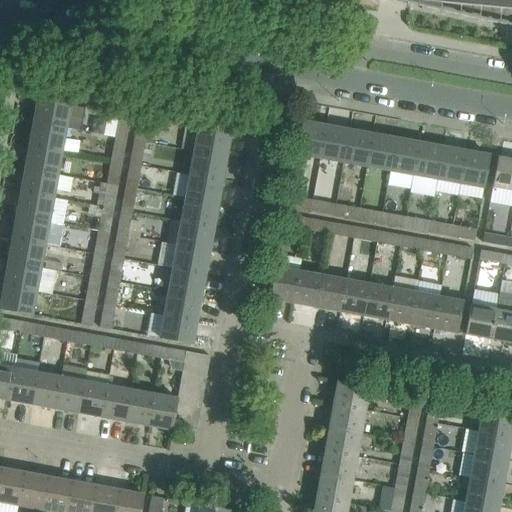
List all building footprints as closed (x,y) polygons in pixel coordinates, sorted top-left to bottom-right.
[(511,0),(391,0),(395,1),(395,0),(408,0),(407,4),(410,4),(511,26),(511,0)] [(42,76),(38,100),(70,105),(74,82),(74,81),(42,76)] [(119,114),(130,116),(134,92),(123,90),(123,91),(119,114)] [(153,96),(142,94),(138,118),(149,120),(153,96)] [(65,129),(70,105),(38,100),(34,123),(65,129)] [(230,135),(235,111),(203,105),(199,129),(230,135)] [(126,140),(130,116),(119,114),(115,138),(126,140)] [(144,143),(149,120),(138,118),(133,141),(144,143)] [(34,123),(29,146),(61,152),(65,129),(34,123)] [(325,127),(302,123),(296,154),(319,158),(325,127)] [(319,158),(342,163),(348,131),(325,127),(319,158)] [(199,129),(194,152),(226,158),(230,135),(199,129)] [(371,135),(348,131),(342,163),(366,167),(371,135)] [(395,139),(371,135),(366,167),(389,171),(395,139)] [(110,161),(121,163),(126,140),(115,138),(110,161)] [(418,144),(395,139),(389,171),(413,175),(418,144)] [(129,164),(140,166),(144,143),(133,141),(129,164)] [(442,148),(418,144),(413,175),(436,180),(442,148)] [(57,176),(61,152),(29,146),(25,170),(57,176)] [(465,152),(442,148),(436,180),(459,184),(465,152)] [(222,181),(226,158),(194,152),(190,176),(222,181)] [(490,157),(465,152),(459,184),(484,188),(490,157)] [(492,187),(511,190),(511,160),(497,158),(492,187)] [(117,186),(121,163),(110,161),(106,184),(117,186)] [(136,190),(140,166),(129,164),(124,188),(136,190)] [(25,170),(21,193),(53,199),(57,176),(25,170)] [(217,205),(222,181),(190,176),(186,199),(217,205)] [(101,208),(112,210),(117,186),(106,184),(105,187),(92,185),(90,198),(103,200),(101,208)] [(120,211),(131,213),(136,190),(124,188),(120,211)] [(48,222),(53,199),(21,193),(17,217),(48,222)] [(286,207),(310,211),(312,200),(288,196),(286,207)] [(213,228),(217,205),(186,199),(181,222),(213,228)] [(334,215),(336,204),(312,200),(310,211),(334,215)] [(359,208),(336,204),(334,215),(357,219),(359,208)] [(108,233),(112,210),(101,208),(97,231),(108,233)] [(382,212),(359,208),(357,219),(380,223),(382,212)] [(127,236),(131,213),(120,211),(116,234),(127,236)] [(404,227),(406,216),(382,212),(380,223),(404,227)] [(309,219),(285,215),(283,226),(307,230),(309,219)] [(429,220),(406,216),(404,227),(427,231),(429,220)] [(17,217),(13,240),(44,246),(48,222),(17,217)] [(307,230),(330,234),(332,223),(309,219),(307,230)] [(427,231),(450,235),(453,224),(429,220),(427,231)] [(209,251),(213,228),(181,222),(177,245),(209,251)] [(355,227),(332,223),(330,234),(353,239),(355,227)] [(474,239),(476,228),(453,224),(450,235),(474,239)] [(355,227),(353,239),(377,243),(379,232),(355,227)] [(93,254),(104,256),(108,233),(97,231),(90,230),(87,246),(94,247),(93,254)] [(402,236),(379,232),(377,243),(400,247),(402,236)] [(111,258),(122,260),(127,236),(116,234),(111,258)] [(509,239),(483,234),(482,243),(507,248),(509,239)] [(400,247),(423,251),(425,240),(402,236),(400,247)] [(40,269),(44,246),(13,240),(8,263),(40,269)] [(449,244),(425,240),(423,251),(447,255),(449,244)] [(447,255),(470,260),(472,249),(449,244),(447,255)] [(204,275),(209,251),(177,245),(173,269),(204,275)] [(479,260),(504,264),(506,255),(481,251),(479,260)] [(99,280),(104,256),(93,254),(88,278),(99,280)] [(118,283),(122,260),(111,258),(107,281),(118,283)] [(8,263),(4,287),(36,292),(40,269),(8,263)] [(269,299),(293,304),(299,272),(275,268),(269,299)] [(200,298),(204,275),(173,269),(168,292),(200,298)] [(322,276),(299,272),(293,304),(316,308),(322,276)] [(322,276),(316,308),(340,312),(345,281),(322,276)] [(84,301),(95,303),(99,280),(88,278),(84,301)] [(102,304),(113,306),(118,283),(107,281),(102,304)] [(369,285),(345,281),(340,312),(363,317),(369,285)] [(363,317),(386,321),(392,289),(369,285),(363,317)] [(0,310),(31,316),(36,292),(4,287),(0,308),(0,310)] [(416,294),(392,289),(386,321),(410,325),(416,294)] [(196,321),(200,298),(168,292),(164,315),(196,321)] [(410,325),(433,329),(439,298),(416,294),(410,325)] [(511,343),(511,296),(499,294),(496,310),(491,340),(511,343)] [(463,302),(439,298),(433,329),(457,334),(463,302)] [(91,327),(95,303),(84,301),(80,325),(91,327)] [(109,330),(113,306),(102,304),(98,327),(109,330)] [(470,306),(465,335),(491,340),(496,310),(470,306)] [(191,345),(196,321),(164,315),(160,339),(191,345)] [(0,329),(20,333),(22,322),(0,317),(0,329)] [(20,333),(44,338),(46,326),(22,322),(20,333)] [(69,330),(46,326),(44,338),(67,342),(69,330)] [(90,346),(93,335),(69,330),(67,342),(90,346)] [(90,346),(114,351),(116,339),(93,335),(90,346)] [(139,343),(116,339),(114,351),(137,355),(139,343)] [(163,347),(139,343),(137,355),(161,359),(163,347)] [(210,356),(163,347),(161,359),(183,363),(183,364),(207,369),(210,356)] [(205,381),(207,369),(183,364),(181,377),(205,381)] [(14,369),(0,366),(0,399),(8,401),(14,369)] [(37,373),(14,369),(8,401),(31,405),(37,373)] [(31,405),(55,409),(60,378),(37,373),(31,405)] [(181,377),(178,389),(203,393),(205,381),(181,377)] [(84,382),(60,378),(55,409),(78,414),(84,382)] [(337,381),(333,406),(364,412),(369,388),(369,387),(337,381)] [(78,414),(101,418),(107,386),(84,382),(78,414)] [(101,418),(125,422),(131,391),(107,386),(101,418)] [(201,406),(203,393),(178,389),(177,397),(178,398),(178,402),(201,406)] [(154,395),(131,391),(125,422),(148,426),(154,395)] [(177,399),(154,395),(148,426),(172,431),(172,427),(173,427),(175,414),(178,402),(178,398),(177,397),(177,399)] [(418,421),(422,397),(411,395),(407,419),(418,421)] [(430,398),(426,422),(437,424),(441,401),(441,400),(430,398)] [(198,418),(201,406),(178,402),(175,414),(198,418)] [(360,435),(364,412),(333,406),(329,429),(360,435)] [(510,438),(511,428),(511,413),(483,408),(479,432),(510,438)] [(196,432),(198,418),(175,414),(173,427),(196,432)] [(403,442),(414,444),(418,421),(407,419),(403,442)] [(421,446),(432,448),(437,424),(426,422),(421,446)] [(356,458),(360,435),(329,429),(325,452),(356,458)] [(479,432),(475,456),(506,461),(510,438),(479,432)] [(403,442),(398,466),(409,468),(414,444),(403,442)] [(443,450),(432,448),(421,446),(417,469),(428,471),(430,459),(441,461),(443,450)] [(325,452),(320,475),(352,481),(356,458),(325,452)] [(502,485),(506,461),(475,456),(473,466),(465,465),(463,478),(470,479),(502,485)] [(397,475),(394,489),(405,491),(409,468),(398,466),(397,475)] [(24,473),(0,469),(0,470),(0,503),(18,507),(24,473)] [(424,494),(428,471),(417,469),(413,492),(424,494)] [(48,478),(24,473),(18,507),(42,511),(48,478)] [(320,475),(316,499),(348,505),(352,481),(320,475)] [(65,511),(71,482),(48,478),(42,511),(46,511),(65,511)] [(498,508),(502,485),(470,479),(466,502),(498,508)] [(65,511),(90,511),(95,486),(71,482),(65,511)] [(114,511),(119,491),(95,486),(90,511),(114,511)] [(394,489),(390,511),(401,511),(405,491),(394,489)] [(114,511),(139,511),(143,495),(119,491),(114,511)] [(421,511),(424,494),(413,492),(409,511),(421,511)] [(159,511),(162,499),(150,497),(147,511),(159,511)] [(354,511),(356,506),(348,505),(316,499),(313,511),(354,511)] [(496,511),(498,508),(466,502),(464,511),(496,511)]
